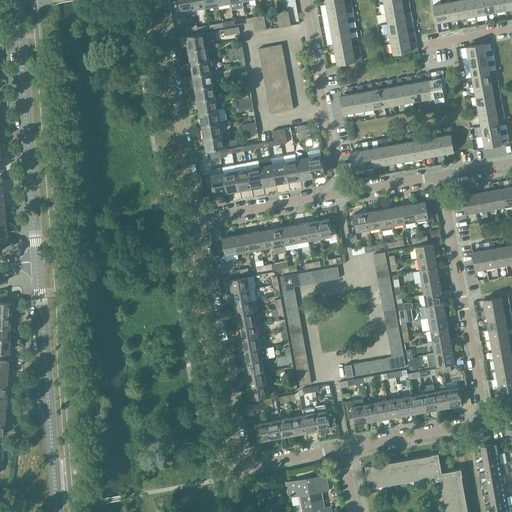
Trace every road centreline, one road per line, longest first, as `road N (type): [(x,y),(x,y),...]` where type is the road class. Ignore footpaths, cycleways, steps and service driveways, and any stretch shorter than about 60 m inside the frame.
road 1 (residential): [(199,229),(246,465),(347,449)]
road 2 (tertiary): [(36,261),(18,9)]
road 3 (tertiary): [(57,511),(36,261)]
road 4 (residential): [(485,423),(441,177)]
road 5 (residential): [(197,219),(159,0)]
road 6 (residential): [(338,193),(304,0)]
road 7 (residential): [(197,219),(338,193)]
road 8 (residential): [(347,449),(485,423)]
